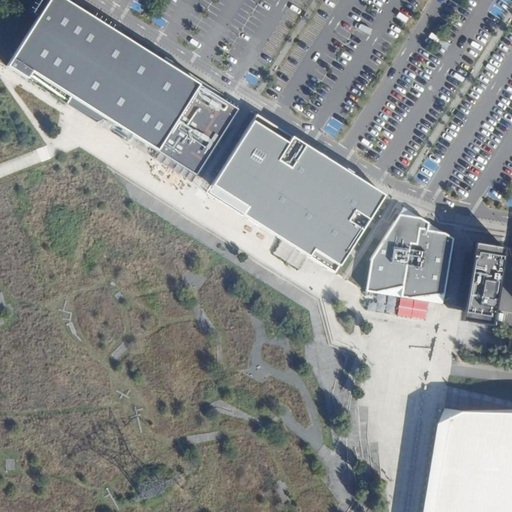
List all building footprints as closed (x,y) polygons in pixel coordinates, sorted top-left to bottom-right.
[(49,0),(39,17),(7,67),(27,79),(32,72),(196,176),(227,127),(220,123),(231,107),(64,0),(49,0)] [(41,0),(33,13),(39,17),(49,0),(41,0)] [(220,123),(227,127),(237,111),(231,107),(220,123)] [(384,195),(255,114),(211,185),(246,207),(241,215),(334,273),(384,195)] [(461,195),(471,180),(459,172),(449,187),(461,195)] [(241,215),(246,207),(211,185),(206,193),(241,215)] [(402,206),(397,214),(418,217),(402,206)] [(418,217),(397,214),(369,258),(364,291),(441,304),(451,238),(443,233),(426,230),(427,223),(418,217)] [(427,223),(426,230),(443,233),(427,223)] [(485,244),(471,242),(469,256),(483,258),(485,244)] [(502,247),(485,244),(483,258),(469,256),(460,313),(459,321),(475,323),(478,309),(492,312),(502,247)] [(492,312),(478,309),(475,323),(489,326),(492,312)] [(511,511),(511,409),(458,411),(444,409),(434,424),(419,511),(511,511)]
